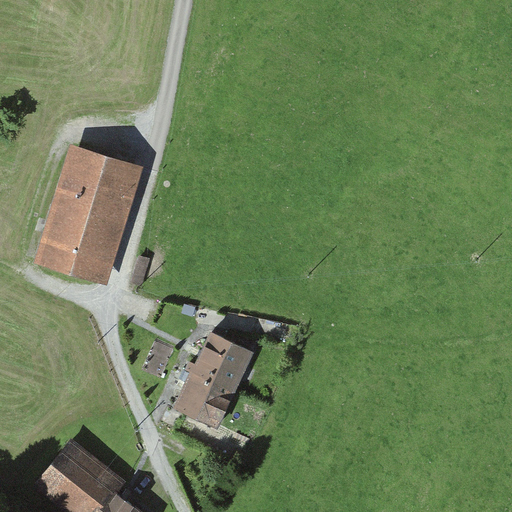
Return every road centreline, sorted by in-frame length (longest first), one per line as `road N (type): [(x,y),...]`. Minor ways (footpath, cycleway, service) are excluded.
road 1 (track): [(0,267),(107,307),(120,366),(183,511)]
road 2 (unclassified): [(184,0),(151,169),(107,307)]
